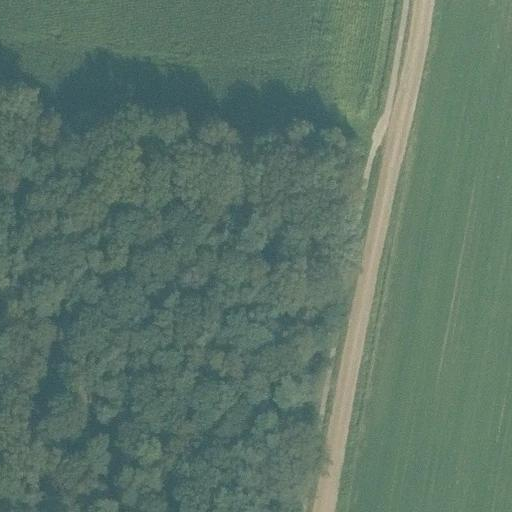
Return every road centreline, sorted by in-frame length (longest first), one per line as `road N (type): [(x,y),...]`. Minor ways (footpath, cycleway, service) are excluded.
road 1 (track): [(0,115),(145,140),(395,129)]
road 2 (track): [(395,129),(318,511)]
road 3 (track): [(415,0),(395,129)]
